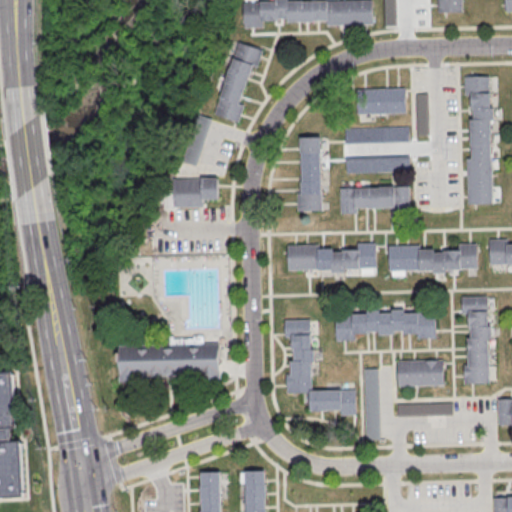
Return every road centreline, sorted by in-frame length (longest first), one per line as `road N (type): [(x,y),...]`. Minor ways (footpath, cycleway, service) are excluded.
road 1 (residential): [(511,46),(353,57),(314,76),(275,114),(256,152),(247,206),(258,426)]
road 2 (residential): [(511,462),(326,467),(288,456),(258,426)]
road 3 (residential): [(83,486),(258,426)]
road 4 (residential): [(251,401),(79,455)]
road 5 (secondary): [(65,372),(42,224)]
road 6 (secondary): [(42,224),(24,88)]
